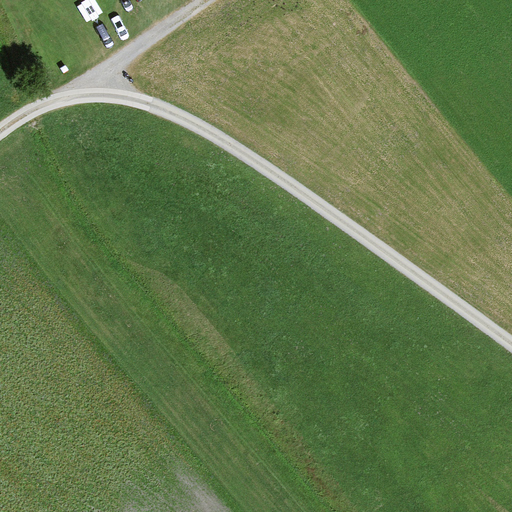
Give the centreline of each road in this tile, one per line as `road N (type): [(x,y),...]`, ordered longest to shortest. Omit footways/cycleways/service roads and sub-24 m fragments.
road 1 (track): [(511,341),(249,151),(140,96),(80,90),(0,125)]
road 2 (track): [(80,90),(195,0)]
